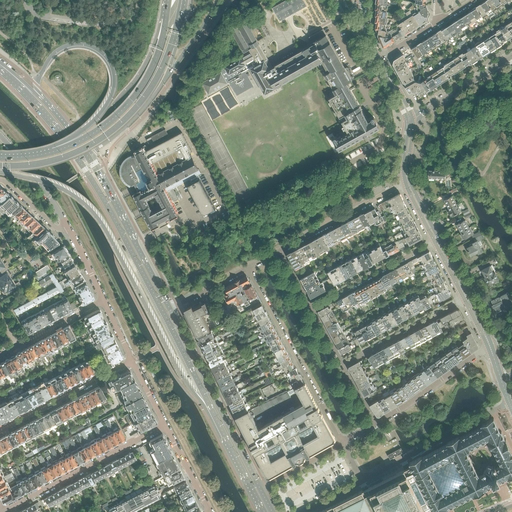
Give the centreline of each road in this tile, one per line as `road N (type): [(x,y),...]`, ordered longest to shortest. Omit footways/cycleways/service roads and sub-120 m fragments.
road 1 (primary): [(0,172),(50,182),(93,212),(178,371),(210,406)]
road 2 (primary): [(75,155),(210,406)]
road 3 (primary): [(43,98),(35,81),(50,56),(70,44),(101,52),(114,76),(99,114),(52,151)]
road 4 (primary): [(0,165),(58,158),(105,135),(151,87),(170,46)]
road 5 (primary): [(260,488),(169,309)]
road 6 (residential): [(247,267),(341,443)]
road 7 (residential): [(1,511),(165,425)]
road 8 (primary): [(165,18),(156,57),(132,98),(100,128),(52,151)]
road 9 (primary): [(169,309),(87,155)]
road 10 (residential): [(510,402),(361,482)]
road 11 (residential): [(0,429),(131,360)]
road 12 (residential): [(280,249),(405,184)]
road 13 (residential): [(311,306),(434,241)]
road 14 (residential): [(343,365),(463,299)]
road 15 (residential): [(376,423),(489,346)]
road 16 (primary): [(165,18),(143,66),(99,124)]
